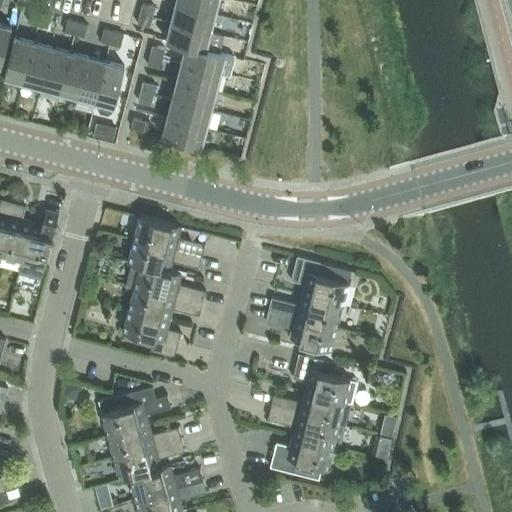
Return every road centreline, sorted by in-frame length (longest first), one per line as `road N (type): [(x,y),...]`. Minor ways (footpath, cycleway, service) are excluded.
road 1 (tertiary): [(95,164),(261,207),(305,210),(364,203),(511,162)]
road 2 (residential): [(50,339),(95,164)]
road 3 (residential): [(69,511),(41,407),(50,339)]
road 4 (residential): [(214,383),(50,339)]
road 5 (residential): [(214,383),(249,250)]
road 6 (residential): [(248,511),(214,383)]
